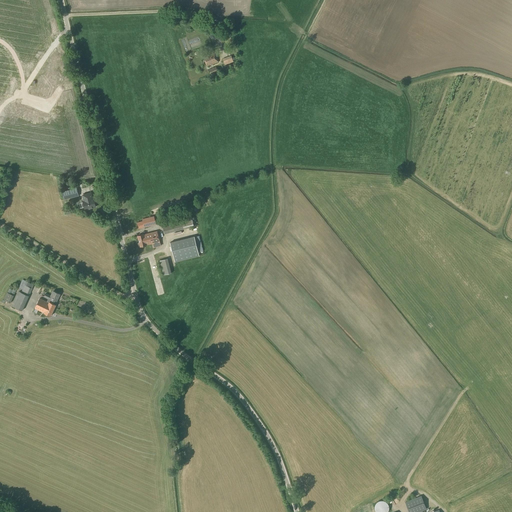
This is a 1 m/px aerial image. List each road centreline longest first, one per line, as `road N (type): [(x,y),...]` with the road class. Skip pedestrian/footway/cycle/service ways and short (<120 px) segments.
road 1 (unclassified): [(297,511),(285,471),(244,400),(146,321),(62,0)]
road 2 (track): [(213,20),(199,12),(65,15)]
